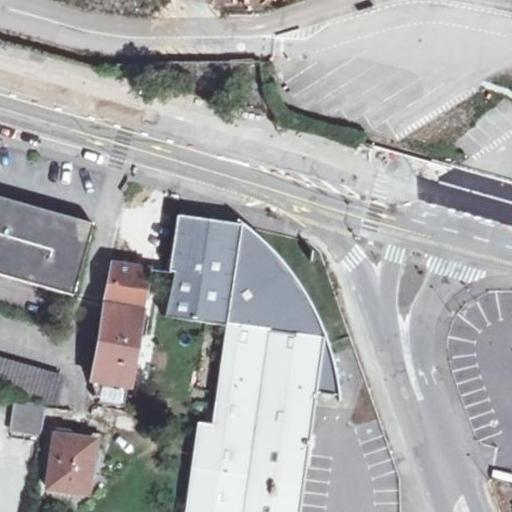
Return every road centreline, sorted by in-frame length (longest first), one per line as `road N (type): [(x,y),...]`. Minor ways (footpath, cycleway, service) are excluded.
road 1 (tertiary): [(431,209),(0,83)]
road 2 (tertiary): [(0,117),(297,200)]
road 3 (unclassified): [(479,511),(431,379),(425,335),(442,277),(493,259)]
road 4 (unclassified): [(387,313),(451,511)]
road 5 (unclassified): [(297,200),(339,239),(387,313)]
road 6 (tertiary): [(297,200),(413,235)]
